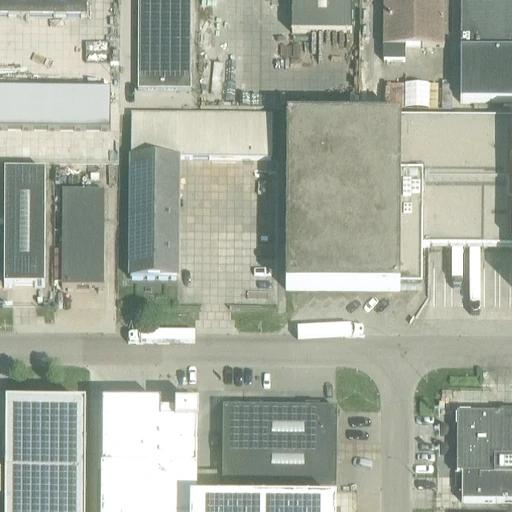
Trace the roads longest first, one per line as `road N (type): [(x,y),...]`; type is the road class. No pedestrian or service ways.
road 1 (unclassified): [(398,355),(0,347)]
road 2 (unclassified): [(397,511),(398,355)]
